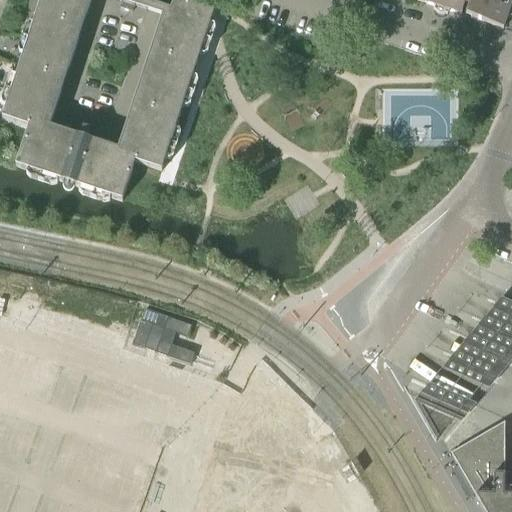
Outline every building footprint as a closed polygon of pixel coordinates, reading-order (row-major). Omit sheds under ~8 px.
[(39,0),(0,120),(27,129),(14,168),(120,203),(133,164),(160,173),(213,14),(173,0),(120,158),(40,132),(84,0),(39,0)] [(152,0),(123,0),(120,9),(132,13),(136,0),(137,0),(151,4),(152,0)] [(422,0),(422,3),(501,29),(511,0),(422,0)] [(511,362),(511,310),(497,304),(417,402),(463,420),(511,362)] [(145,310),(132,345),(190,366),(195,354),(171,346),(175,334),(187,339),(191,327),(145,310)] [(502,438),(493,435),(462,453),(458,467),(483,511),(511,511),(511,480),(504,481),(504,442),(502,438)]
